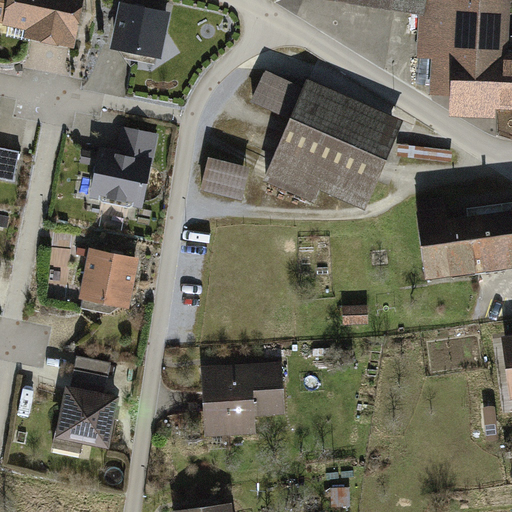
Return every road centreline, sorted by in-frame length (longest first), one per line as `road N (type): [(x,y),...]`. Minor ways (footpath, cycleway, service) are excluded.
road 1 (residential): [(278,17),(205,87),(192,117),(131,511)]
road 2 (track): [(178,206),(350,215),(433,179),(511,165)]
road 3 (residential): [(511,160),(278,17)]
